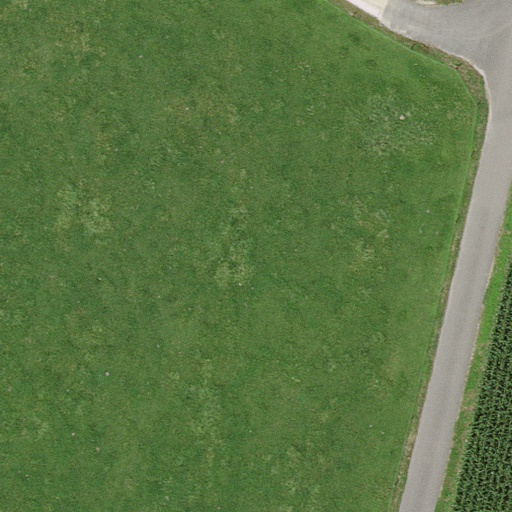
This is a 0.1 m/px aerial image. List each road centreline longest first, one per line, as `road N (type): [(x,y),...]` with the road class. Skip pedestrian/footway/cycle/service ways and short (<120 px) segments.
road 1 (track): [(511,80),(413,511)]
road 2 (track): [(511,42),(381,0)]
